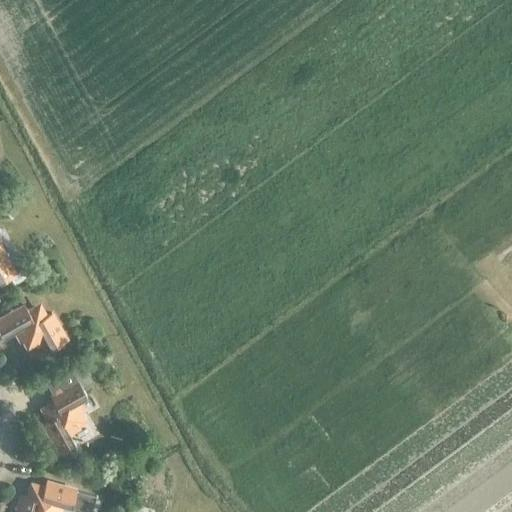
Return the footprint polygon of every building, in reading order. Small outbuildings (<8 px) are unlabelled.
[(0,282),(15,274),(7,260),(8,254),(3,252),(0,247),(0,282)] [(29,313),(24,305),(16,310),(10,308),(8,314),(0,318),(0,338),(2,337),(17,329),(27,347),(45,337),(51,348),(66,340),(51,312),(43,317),(38,307),(29,313)] [(51,418),(43,423),(48,432),(46,438),(52,439),(60,453),(76,445),(67,430),(85,420),(75,402),(87,396),(78,380),(78,381),(71,369),(46,383),(52,395),(50,396),(55,404),(46,409),(51,418)] [(36,382),(13,392),(17,401),(40,391),(36,382)] [(55,511),(58,503),(71,506),(73,502),(81,504),(84,492),(76,490),(46,481),(43,490),(33,487),(30,497),(21,495),(19,505),(13,508),(15,511),(55,511)]
